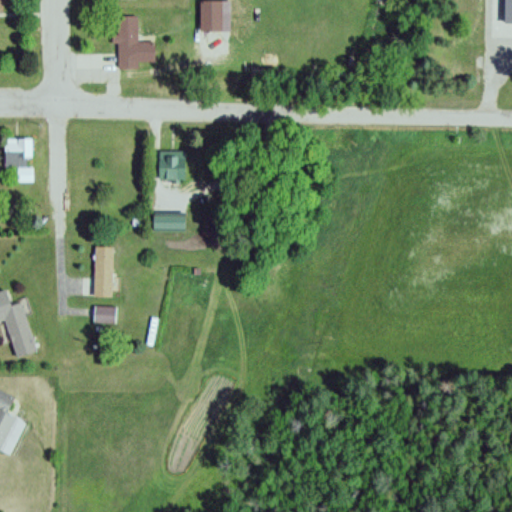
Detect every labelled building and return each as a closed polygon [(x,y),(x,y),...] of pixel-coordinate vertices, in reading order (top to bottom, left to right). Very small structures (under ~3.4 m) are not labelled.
[(199,31),(221,31),(221,1),(199,1),(199,31)] [(154,42),(137,43),(137,17),(117,17),(117,35),(112,35),(112,45),(116,45),(117,69),(138,69),(138,63),(154,63),(154,42)] [(1,132),(1,161),(17,161),(17,177),(34,176),(33,131),(1,132)] [(159,141),(160,171),(187,171),(187,141),(159,141)] [(95,238),(94,286),(114,286),(113,238),(95,238)] [(0,282),(0,311),(4,310),(17,348),(37,339),(20,293),(13,295),(7,280),(0,282)] [(95,297),(95,315),(118,315),(118,298),(95,297)] [(93,325),(113,325),(113,308),(93,308),(93,325)] [(0,380),(0,438),(1,439),(18,406),(8,401),(15,387),(0,380)]
